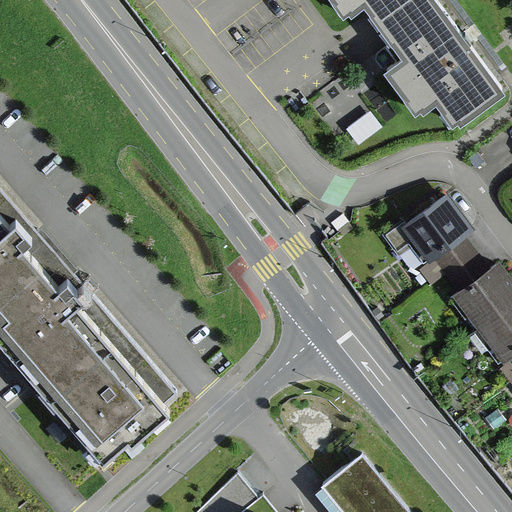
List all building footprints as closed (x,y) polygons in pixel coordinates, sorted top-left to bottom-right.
[(394,33),(436,0),(334,0),(353,24),(374,7),(387,24),(394,33)] [(511,87),(443,0),(436,0),(394,33),(403,45),(414,58),(397,71),(429,113),(446,100),(467,126),(511,91),(511,87)] [(373,110),(348,127),(360,143),(384,126),(373,110)] [(51,246),(0,187),(0,324),(68,266),(51,246)] [(455,195),(407,230),(432,263),(437,259),(470,235),(480,228),(455,195)] [(470,235),(437,259),(461,291),(494,267),(470,235)] [(494,267),(461,291),(456,295),(509,366),(511,363),(511,271),(503,260),(494,267)] [(81,281),(68,266),(0,324),(0,327),(68,406),(137,346),(81,281)] [(188,404),(137,346),(68,406),(119,464),(188,404)] [(408,511),(360,453),(326,481),(351,511),(408,511)] [(271,511),(245,474),(204,502),(210,511),(241,511),(242,511),(271,511)]
